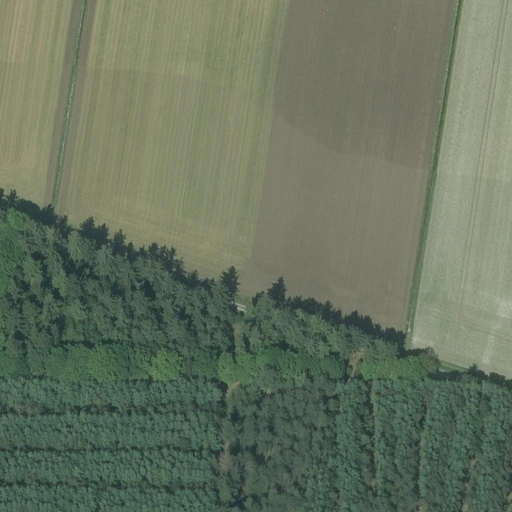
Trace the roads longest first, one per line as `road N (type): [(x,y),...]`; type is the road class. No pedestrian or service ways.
road 1 (track): [(0,222),(488,387)]
road 2 (track): [(0,387),(488,387),(511,395)]
road 3 (track): [(209,511),(214,390)]
